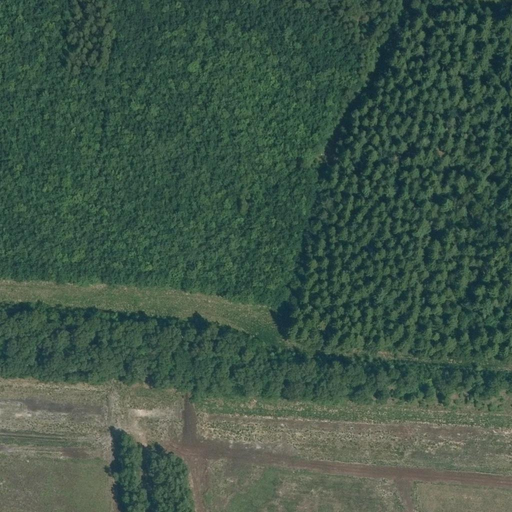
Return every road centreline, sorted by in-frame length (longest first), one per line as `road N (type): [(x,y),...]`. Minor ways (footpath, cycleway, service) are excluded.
road 1 (track): [(511,369),(285,351),(210,309),(0,293)]
road 2 (track): [(156,511),(135,430),(198,446),(511,473)]
road 3 (track): [(285,351),(331,131),(399,0)]
